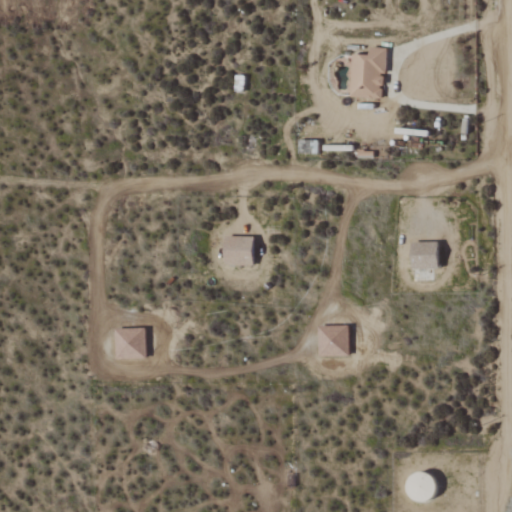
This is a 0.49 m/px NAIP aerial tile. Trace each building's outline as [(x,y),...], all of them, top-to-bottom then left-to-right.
[(355,98),(385,99),(386,74),(391,74),(392,49),(375,48),(375,55),(356,54),(355,98)] [(231,266),(259,267),(259,238),(231,237),(231,266)] [(418,269),(444,270),(445,243),(419,242),(418,269)] [(354,357),(354,326),(323,326),(324,357),(354,357)] [(150,328),(120,329),(121,359),(150,359),(150,328)] [(429,469),(410,484),(427,506),(446,491),(429,469)]
